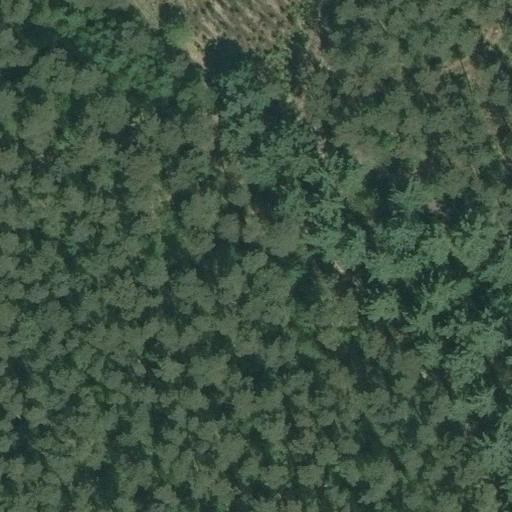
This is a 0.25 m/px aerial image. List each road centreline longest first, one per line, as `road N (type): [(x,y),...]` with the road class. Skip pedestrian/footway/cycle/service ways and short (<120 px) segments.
road 1 (track): [(511,244),(214,94)]
road 2 (track): [(214,94),(0,197)]
road 3 (track): [(134,0),(214,94)]
